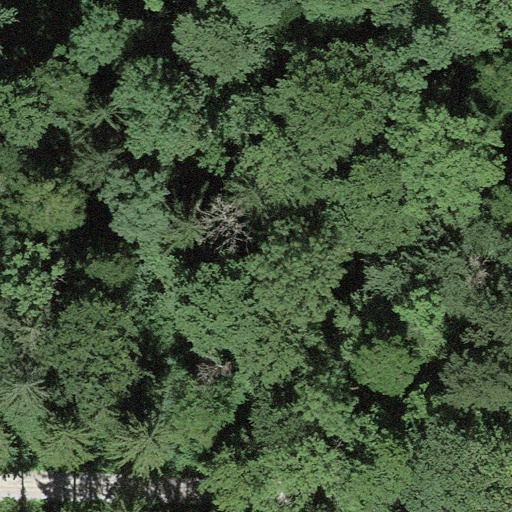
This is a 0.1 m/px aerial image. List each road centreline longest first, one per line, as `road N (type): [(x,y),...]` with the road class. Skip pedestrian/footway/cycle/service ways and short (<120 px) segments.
road 1 (track): [(434,511),(306,395),(175,294),(20,67),(6,0)]
road 2 (track): [(411,511),(62,463),(0,469)]
